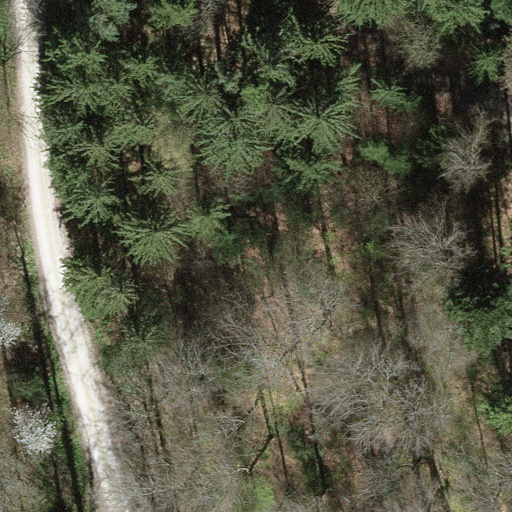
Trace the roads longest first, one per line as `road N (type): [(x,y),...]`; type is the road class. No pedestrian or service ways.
road 1 (track): [(121,511),(75,349),(48,208),(25,0)]
road 2 (track): [(511,122),(328,0)]
